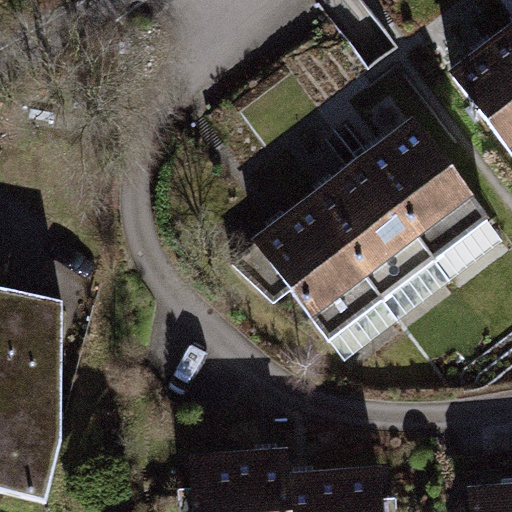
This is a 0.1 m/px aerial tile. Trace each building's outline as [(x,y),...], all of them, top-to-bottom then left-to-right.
[(511,29),(501,38),(511,52),(511,29)] [(511,54),(500,38),(444,80),(511,169),(511,54)] [(417,120),(362,162),(452,282),(508,240),(417,120)] [(360,163),(305,205),(395,324),(451,283),(360,163)] [(304,206),(248,248),(339,367),(395,325),(304,206)] [(59,310),(0,298),(0,499),(42,507),(65,444),(59,310)] [(287,511),(284,460),(191,467),(194,511),(287,511)] [(381,511),(379,477),(287,483),(288,511),(381,511)] [(511,511),(511,488),(468,491),(468,511),(511,511)]
